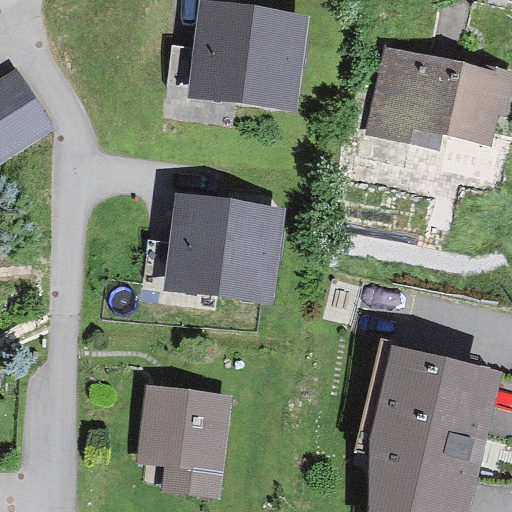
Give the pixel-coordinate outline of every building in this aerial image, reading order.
[(208,52),(172,48),(165,104),(203,108),(205,92),(285,103),(294,29),(212,18),(208,52)] [(500,131),(506,103),(511,104),(511,73),(488,69),(486,78),(397,60),(382,131),(421,139),(426,116),(500,131)] [(0,158),(49,128),(17,77),(0,88),(0,158)] [(261,296),(271,221),(188,210),(179,285),(261,296)] [(487,433),(477,431),(491,371),(402,350),(377,458),(389,461),(376,511),(457,511),(465,478),(475,481),(487,433)] [(231,404),(161,394),(153,448),(180,452),(175,482),(218,488),(231,404)]
